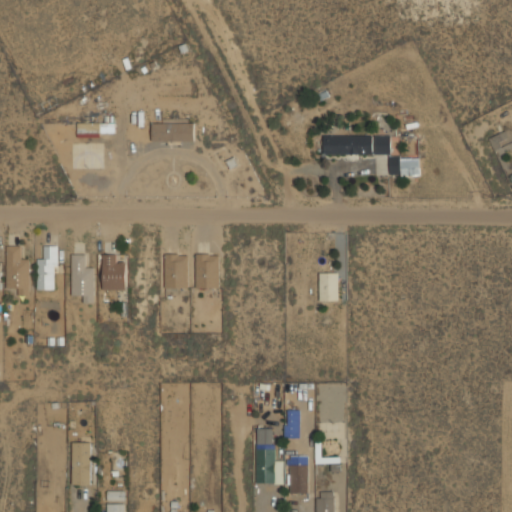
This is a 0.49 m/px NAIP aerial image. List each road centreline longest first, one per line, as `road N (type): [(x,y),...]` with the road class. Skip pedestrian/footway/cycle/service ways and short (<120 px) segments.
road 1 (residential): [(0,213),(511,217)]
road 2 (residential): [(184,0),(295,219)]
